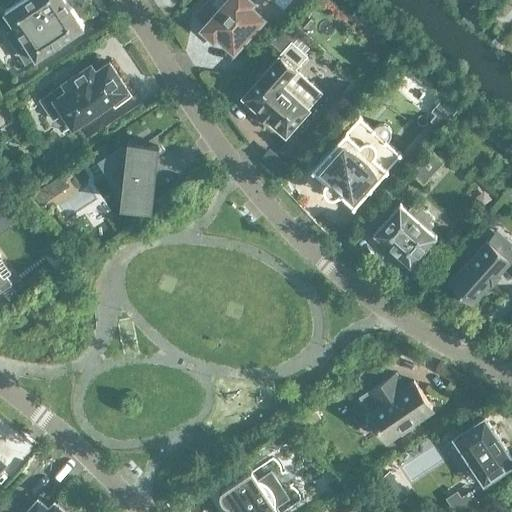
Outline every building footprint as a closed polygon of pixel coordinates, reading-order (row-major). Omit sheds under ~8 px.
[(7,0),(2,4),(6,9),(5,10),(16,25),(6,32),(26,62),(36,55),(36,56),(85,25),(67,0),(7,0)] [(210,0),(198,14),(208,23),(207,24),(235,48),(257,24),(243,11),(253,1),(251,0),(210,0)] [(294,68),(306,55),(291,42),(244,94),(261,109),(259,111),(268,118),(269,117),(286,132),(321,92),(294,68)] [(69,89),(55,98),(51,91),(40,98),(53,118),(64,110),(73,124),(127,88),(109,62),(95,71),(91,64),(64,82),(69,89)] [(458,108),(448,99),(430,120),(439,128),(458,108)] [(354,206),(401,153),(387,140),(389,138),(391,134),(391,130),(388,125),(384,123),(379,123),(375,126),(373,128),(359,115),(312,168),(354,206)] [(165,149),(150,126),(100,159),(131,204),(153,189),(139,167),(165,149)] [(414,166),(424,178),(444,159),(434,148),(414,166)] [(59,175),(45,184),(43,186),(50,198),(67,187),(59,175)] [(0,230),(25,214),(16,201),(0,211),(0,230)] [(429,220),(432,216),(419,205),(416,208),(412,205),(408,209),(400,202),(374,232),(411,265),(418,257),(421,260),(433,246),(429,243),(437,235),(429,228),(433,223),(429,220)] [(511,242),(507,238),(499,246),(488,236),(449,280),(472,301),(491,281),(492,282),(501,272),(500,271),(503,267),(511,274),(511,242)] [(0,287),(2,290),(12,284),(7,276),(3,278),(0,273),(0,256),(0,255),(0,287)] [(432,407),(414,380),(405,386),(396,372),(361,396),(371,409),(369,410),(387,438),(399,430),(402,434),(414,425),(411,421),(432,407)] [(486,417),(485,416),(484,416),(484,417),(456,435),(455,436),(456,437),(484,479),(484,480),(485,481),(486,480),(511,462),(511,456),(506,447),(502,441),(498,435),(494,429),(486,417)] [(227,502),(231,504),(236,511),(282,511),(301,500),(300,495),(297,490),(292,487),(291,485),(293,484),(293,483),(291,484),(283,473),(285,471),(285,470),(282,472),(281,471),(280,465),(277,460),(272,457),(223,490),(222,495),(224,499),(227,502)] [(462,511),(481,501),(471,484),(452,495),(462,511)] [(49,507),(39,497),(25,511),(68,511),(66,510),(67,509),(65,508),(64,509),(59,504),(60,503),(59,502),(58,503),(55,500),(49,507)]
